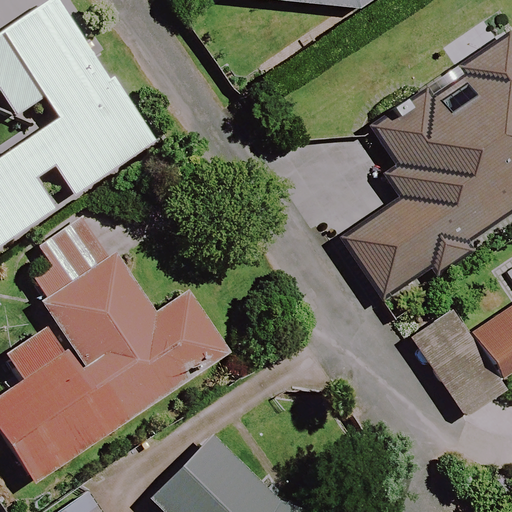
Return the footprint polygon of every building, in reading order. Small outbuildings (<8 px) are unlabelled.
[(0,248),(52,216),(33,185),(54,172),(72,201),(152,150),(57,0),(51,0),(0,32),(0,248)] [(234,0),(378,16),(379,0),(234,0)] [(511,50),(505,40),(371,134),(395,169),(382,178),(398,202),(340,243),(381,302),(511,209),(511,50)] [(152,315),(83,214),(36,246),(50,267),(25,284),(53,325),(3,359),(21,386),(0,399),(0,441),(30,486),(223,355),(182,294),(152,315)] [(511,303),(502,310),(486,287),(408,341),(463,421),(511,386),(511,303)] [(283,511),(210,442),(148,507),(153,511),(283,511)] [(96,511),(88,499),(66,511),(96,511)]
